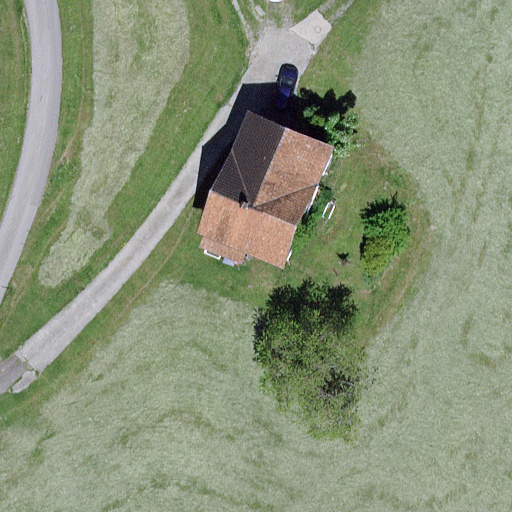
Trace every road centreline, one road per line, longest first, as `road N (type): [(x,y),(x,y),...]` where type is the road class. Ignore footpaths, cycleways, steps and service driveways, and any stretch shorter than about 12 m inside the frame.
road 1 (track): [(0,385),(78,329),(261,103),(259,12),(248,0)]
road 2 (unclassified): [(0,290),(55,131),(43,0)]
